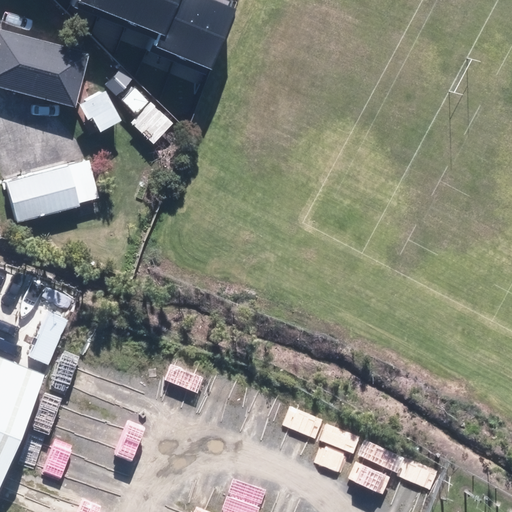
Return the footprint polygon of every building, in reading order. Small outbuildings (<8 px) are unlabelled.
[(85,0),(81,10),(106,20),(114,0),(85,0)] [(142,0),(114,0),(106,20),(130,30),(142,0)] [(142,0),(130,30),(161,43),(179,0),(142,0)] [(157,52),(181,62),(207,0),(179,0),(161,43),(157,52)] [(214,0),(207,0),(181,62),(208,74),(235,9),(214,0)] [(86,52),(0,30),(0,87),(73,106),(86,52)] [(118,67),(100,82),(126,113),(144,98),(118,67)] [(73,104),(81,120),(87,117),(95,134),(119,121),(102,89),(73,104)] [(96,202),(85,162),(4,182),(15,223),(96,202)]
